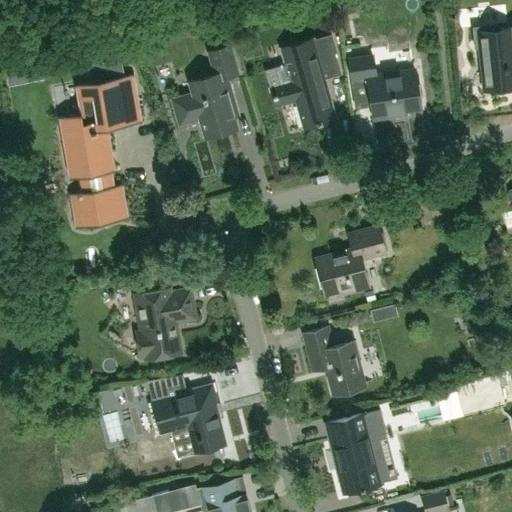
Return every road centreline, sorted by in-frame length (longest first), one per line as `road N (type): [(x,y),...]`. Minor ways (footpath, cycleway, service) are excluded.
road 1 (unclassified): [(233,240),(238,224),(264,203),(429,161),(511,129)]
road 2 (unclassified): [(300,511),(233,240)]
